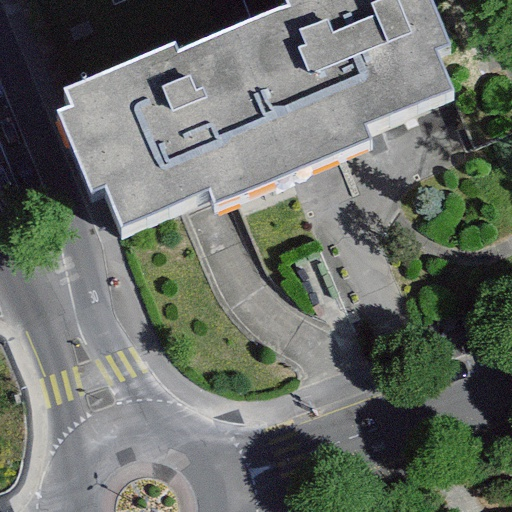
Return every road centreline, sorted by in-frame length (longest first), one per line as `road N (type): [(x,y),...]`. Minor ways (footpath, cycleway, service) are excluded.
road 1 (tertiary): [(79,342),(82,235),(0,39)]
road 2 (residential): [(511,382),(215,489)]
road 3 (tertiary): [(132,456),(79,342)]
